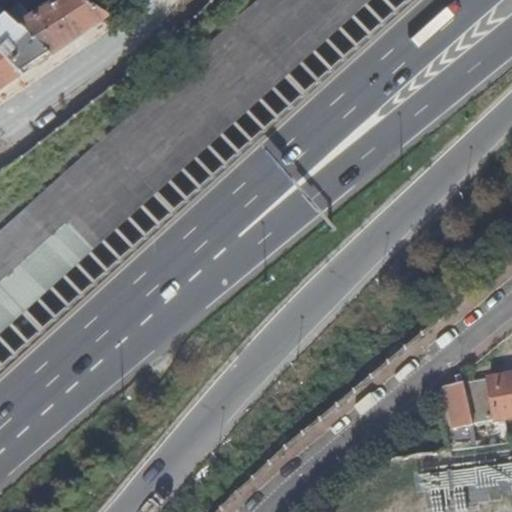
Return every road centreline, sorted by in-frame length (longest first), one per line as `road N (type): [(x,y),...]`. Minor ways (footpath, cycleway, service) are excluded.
road 1 (motorway): [(118,511),(277,328),(511,110)]
road 2 (motorway): [(134,310),(251,250),(511,39)]
road 3 (motorway): [(134,310),(335,111),(463,0)]
road 4 (motorway): [(335,0),(0,292)]
road 5 (residential): [(262,511),(511,298)]
road 6 (residential): [(161,0),(74,78),(0,126)]
road 7 (motorway): [(0,427),(134,310)]
